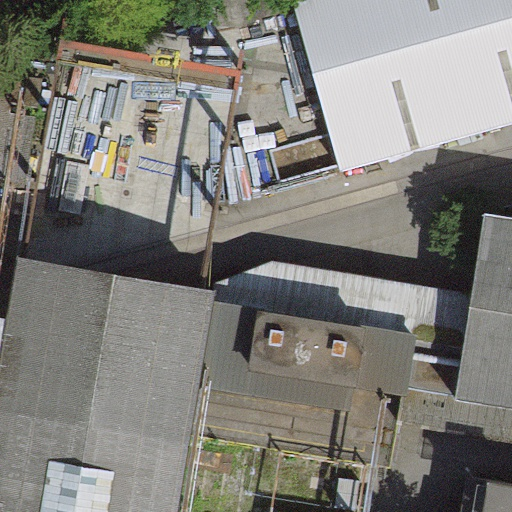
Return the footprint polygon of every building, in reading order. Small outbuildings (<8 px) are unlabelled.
[(511,0),(301,0),(350,165),(511,117),(511,0)] [(257,317),(247,379),(393,404),(397,381),(511,399),(511,233),(503,232),(483,354),(257,317)] [(170,511),(204,290),(40,266),(32,319),(0,314),(0,511),(170,511)] [(511,511),(511,489),(494,486),(489,511),(511,511)] [(325,511),(270,503),(269,511),(325,511)]
